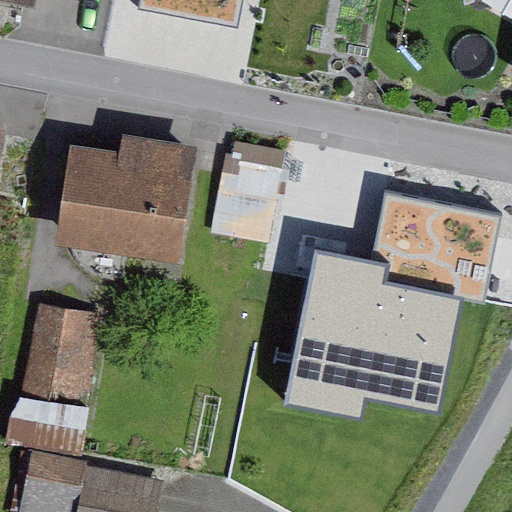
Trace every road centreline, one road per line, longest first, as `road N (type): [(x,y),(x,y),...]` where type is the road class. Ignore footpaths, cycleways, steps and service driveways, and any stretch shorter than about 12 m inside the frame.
road 1 (residential): [(0,53),(511,179)]
road 2 (track): [(511,388),(445,511)]
